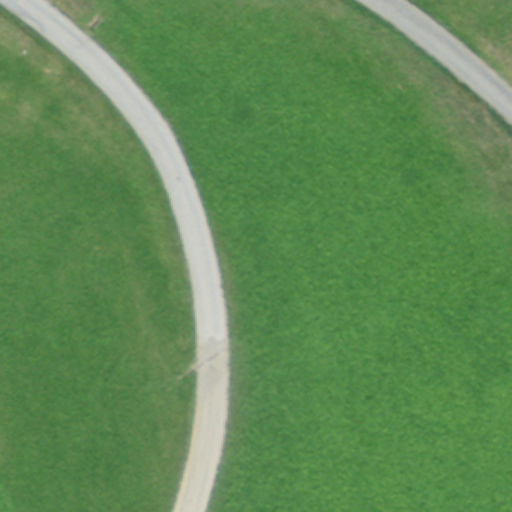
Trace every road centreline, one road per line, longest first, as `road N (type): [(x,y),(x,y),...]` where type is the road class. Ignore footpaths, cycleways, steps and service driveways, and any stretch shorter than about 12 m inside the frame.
road 1 (track): [(194,511),(218,426),(215,303),(194,198),(150,117),(82,44),(16,0)]
road 2 (track): [(360,0),(511,121)]
